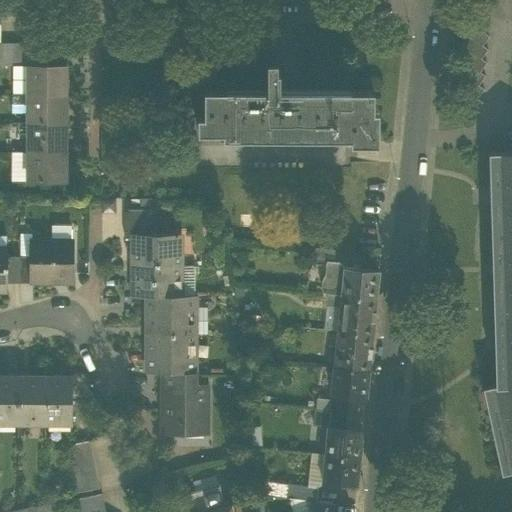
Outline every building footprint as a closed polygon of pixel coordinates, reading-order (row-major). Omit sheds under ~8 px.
[(464,18),(469,22),(484,32),(490,23),(471,9),(464,18)] [(463,31),(468,35),(483,45),(489,36),(484,32),(469,22),(463,31)] [(461,44),(467,48),(481,58),(488,49),(483,45),(468,35),(461,44)] [(14,43),(2,43),(2,65),(14,66),(14,43)] [(26,43),(14,43),(14,66),(26,66),(26,43)] [(38,43),(26,43),(26,66),(33,66),(38,66),(38,43)] [(50,43),(38,43),(38,66),(50,66),(50,43)] [(56,43),(50,43),(50,66),(62,66),(62,43),(56,43)] [(460,58),(465,61),(479,72),(486,62),(481,58),(467,48),(460,58)] [(268,61),(268,90),(279,90),(279,72),(276,72),(276,61),(268,61)] [(459,71),(464,75),(478,85),(485,76),(479,72),(465,61),(459,71)] [(28,82),(28,94),(28,95),(33,95),(66,95),(66,66),(62,66),(50,66),(38,66),(33,66),(33,82),(28,82)] [(457,84),(462,88),(477,98),(483,89),(478,85),(464,75),(457,84)] [(482,102),(477,98),(462,88),(456,97),(476,111),(482,102)] [(373,90),(279,90),(268,90),(225,89),(204,89),(205,131),(223,131),(223,136),(351,136),(351,142),(378,142),(378,125),(373,124),(373,90)] [(12,113),(28,113),(28,110),(33,110),(33,95),(28,95),(28,94),(12,94),(12,113)] [(66,95),(33,95),(33,110),(28,110),(28,113),(28,123),(33,123),(66,124),(66,95)] [(66,152),(66,124),(33,123),(33,139),(28,139),(28,152),(33,152),(66,152)] [(66,181),(66,152),(33,152),(33,167),(28,167),(28,181),(66,181)] [(511,152),(495,153),(497,231),(511,230),(511,152)] [(125,237),(133,237),(133,236),(153,236),(153,212),(125,212),(125,237)] [(511,230),(497,231),(499,308),(511,307),(511,230)] [(133,237),(133,266),(181,267),(181,236),(153,236),(133,236),(133,237)] [(70,282),(72,282),(72,242),(32,241),(32,258),(32,281),(52,281),(52,279),(70,280),(70,282)] [(307,260),(326,262),(326,261),(334,262),(335,250),(308,248),(307,260)] [(8,281),(20,281),(20,258),(8,258),(8,281)] [(32,258),(20,258),(20,281),(32,281),(32,258)] [(323,293),(342,295),(344,267),(340,262),(334,262),(326,261),(326,262),(325,276),(323,278),(321,282),(321,286),(322,290),(323,292),(323,293)] [(181,296),(181,267),(133,266),(133,297),(147,297),(181,297),(181,296)] [(342,295),(376,299),(379,271),(344,267),(342,295)] [(342,295),(338,331),(372,335),(376,299),(342,295)] [(147,372),(162,372),(195,372),(195,296),(181,296),(181,297),(147,297),(147,372)] [(511,307),(499,308),(501,386),(511,385),(511,307)] [(338,331),(334,367),(368,370),(372,335),(338,331)] [(365,398),(368,370),(334,367),(331,395),(332,395),(347,397),(365,398)] [(195,386),(195,372),(162,372),(162,433),(207,433),(207,386),(195,386)] [(0,421),(18,422),(18,377),(0,376),(0,421)] [(18,422),(45,422),(45,377),(18,377),(18,422)] [(72,377),(45,377),(45,422),(72,422),(72,377)] [(511,385),(501,386),(493,386),(488,388),(501,446),(496,447),(501,474),(511,471),(511,385)] [(332,395),(330,411),(345,412),(347,397),(332,395)] [(344,428),(345,412),(330,411),(316,409),(315,426),(328,427),(344,428)] [(328,427),(325,454),(359,458),(362,430),(344,428),(328,427)] [(66,445),(69,457),(93,453),(90,441),(66,445)] [(69,457),(71,469),(95,464),(93,453),(69,457)] [(356,486),(359,458),(325,454),(322,482),(356,486)] [(71,469),(74,481),(97,476),(95,464),(71,469)] [(100,488),(97,476),(74,481),(76,493),(100,488)] [(240,511),(239,504),(233,506),(232,501),(223,504),(218,485),(189,493),(186,498),(188,503),(192,506),(193,510),(192,511),(240,511)] [(293,499),(307,500),(317,501),(318,491),(288,486),(286,497),(291,498),(293,499)] [(78,499),(80,511),(105,511),(102,494),(78,499)] [(291,498),(294,511),(310,511),(307,500),(293,499),(291,498)] [(334,511),(336,503),(317,501),(307,500),(310,511),(334,511)]
